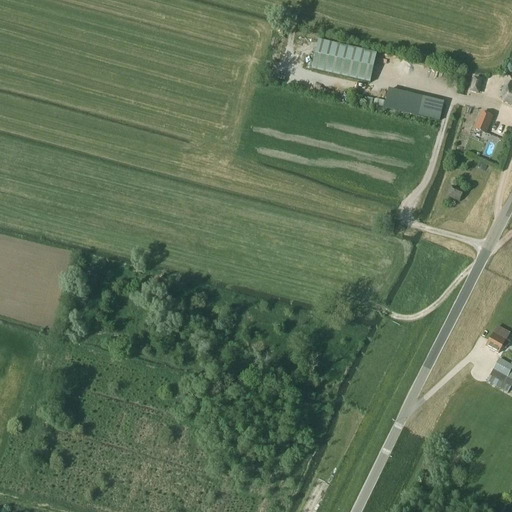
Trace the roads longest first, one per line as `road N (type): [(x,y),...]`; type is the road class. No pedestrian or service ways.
road 1 (unclassified): [(359,511),(511,203)]
road 2 (track): [(511,232),(488,248),(407,222),(453,99)]
road 3 (track): [(352,293),(413,318),(481,261)]
